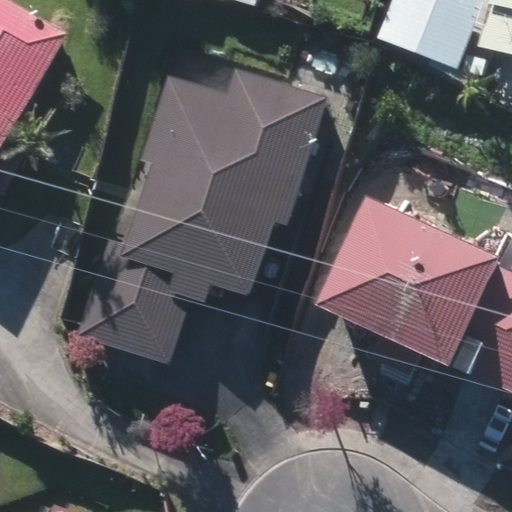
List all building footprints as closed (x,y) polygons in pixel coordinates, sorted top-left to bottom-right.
[(487,0),(395,0),(378,49),(460,78),(487,0)] [(511,0),(495,0),(482,54),(505,60),(496,99),(511,102),(511,0)] [(0,165),(71,43),(0,1),(0,165)] [(201,76),(223,82),(228,68),(205,61),(201,76)] [(82,343),(173,371),(194,305),(207,310),(214,291),(253,305),(278,230),(289,234),(331,106),(240,77),(232,102),(173,83),(147,168),(155,171),(129,252),(113,248),(82,343)] [(457,372),(511,398),(511,277),(504,273),(505,270),(372,206),(321,315),(385,345),(375,366),(413,384),(423,362),(455,378),(457,372)]
